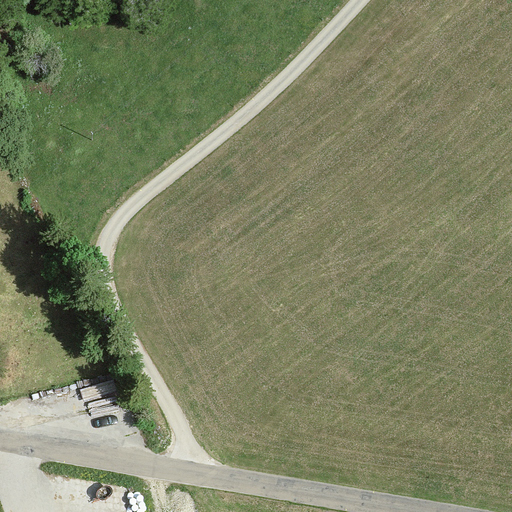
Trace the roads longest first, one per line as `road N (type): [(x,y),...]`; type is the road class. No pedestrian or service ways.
road 1 (track): [(190,471),(174,413),(107,287),(103,258),(111,230),(247,114),(358,0)]
road 2 (tertiary): [(0,439),(428,511)]
